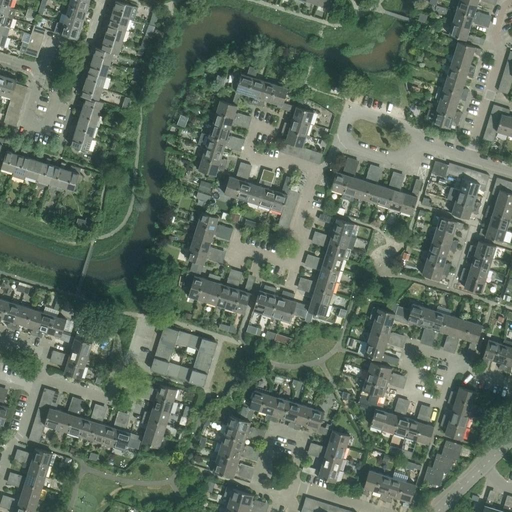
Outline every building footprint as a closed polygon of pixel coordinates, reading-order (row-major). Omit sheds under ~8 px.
[(88,8),(90,1),(85,0),(70,0),(69,5),(87,11),(87,10),(88,11),(89,8),(88,8)] [(135,19),(138,7),(116,0),(114,6),(110,4),(108,9),(113,10),(112,13),(132,19),(133,18),(135,19)] [(475,12),(477,5),(460,0),(457,11),(480,19),(482,13),(478,12),(478,13),(475,12)] [(16,9),(11,7),(0,4),(0,14),(13,19),(16,9)] [(85,17),(87,11),(69,5),(66,14),(84,20),(85,20),(86,17),(85,17)] [(478,24),(480,19),(457,11),(453,23),(470,28),(472,21),(475,22),(474,23),(478,24)] [(127,30),(130,19),(132,20),(132,19),(112,13),(111,15),(107,14),(104,23),(127,30)] [(0,24),(10,28),(13,19),(0,14),(0,24)] [(82,26),(84,20),(66,14),(63,24),(81,29),(82,30),(83,27),(82,26)] [(81,29),(63,24),(58,22),(54,32),(61,34),(78,39),(79,39),(80,36),(79,36),(81,29)] [(123,41),(127,30),(104,23),(101,33),(105,34),(105,37),(125,43),(125,42),(123,41)] [(468,35),(470,28),(453,23),(449,34),(449,35),(466,40),(473,42),(475,36),(471,35),(470,36),(468,35)] [(0,34),(2,35),(5,26),(10,28),(0,24),(0,34)] [(45,35),(46,29),(34,25),(33,31),(45,35)] [(43,40),(45,35),(33,31),(31,37),(43,40)] [(41,46),(43,40),(31,37),(29,42),(41,46)] [(119,55),(122,43),(124,44),(125,43),(105,37),(104,39),(99,38),(96,47),(114,52),(114,53),(119,55)] [(39,52),(41,46),(29,42),(27,48),(39,52)] [(480,55),(482,49),(475,47),(476,47),(458,42),(455,54),(472,59),(474,52),(476,53),(476,54),(480,55)] [(111,64),(114,53),(114,52),(96,47),(91,45),(88,55),(93,57),(92,59),(112,65),(113,64),(111,64)] [(38,57),(39,52),(27,48),(26,53),(38,57)] [(470,66),(472,59),(455,54),(451,65),(474,72),(476,67),(472,65),(472,66),(470,66)] [(107,77),(110,66),(112,67),(112,65),(92,59),(91,62),(87,60),(84,70),(107,77)] [(473,78),(474,72),(451,65),(447,76),(465,82),(467,75),(469,76),(469,77),(473,78)] [(103,88),(107,77),(84,70),(81,79),(86,81),(85,83),(105,90),(105,88),(103,88)] [(253,87),(256,78),(242,74),(236,91),(241,93),(246,94),(248,85),(253,87)] [(511,83),(511,82),(511,76),(503,74),(502,79),(511,83)] [(462,89),(465,82),(447,76),(444,88),(467,95),(469,90),(465,88),(465,89),(462,89)] [(12,98),(12,95),(14,89),(16,83),(17,80),(17,79),(14,78),(14,79),(8,77),(2,95),(12,98)] [(258,105),(265,81),(256,78),(253,87),(248,85),(246,94),(255,97),(254,99),(253,99),(252,103),(258,105)] [(510,88),(511,83),(502,79),(500,85),(510,88)] [(276,94),(279,86),(265,81),(258,105),(263,106),(264,103),(263,102),(264,100),(269,101),(272,93),(276,94)] [(26,93),(28,87),(16,83),(14,89),(26,93)] [(99,101),(102,90),(104,91),(105,90),(85,83),(84,86),(79,84),(78,89),(83,90),(81,96),(86,97),(99,101)] [(508,94),(510,88),(500,85),(498,91),(508,94)] [(284,103),(288,88),(279,86),(276,94),(272,93),(269,101),(278,104),(277,107),(290,111),(292,105),(284,103)] [(465,101),(467,95),(444,88),(440,99),(457,105),(459,98),(462,99),(462,100),(465,101)] [(25,98),(26,93),(14,89),(12,95),(25,98)] [(235,113),(237,106),(238,106),(237,105),(240,95),(241,93),(236,91),(232,104),(220,100),(220,101),(217,112),(240,119),(242,114),(238,113),(238,114),(235,113)] [(23,104),(25,98),(12,95),(12,98),(11,100),(23,104)] [(101,113),(104,102),(99,101),(86,97),(84,102),(80,100),(78,105),(83,106),(82,109),(102,115),(103,114),(101,113)] [(455,111),(457,105),(440,99),(437,111),(460,118),(462,112),(458,111),(458,112),(455,111)] [(21,110),(23,104),(11,100),(9,106),(21,110)] [(502,113),(504,108),(494,104),(492,110),(502,113)] [(310,124),(314,113),(314,112),(297,107),(292,105),(290,111),(292,112),(293,111),(295,112),(293,118),(310,124)] [(19,115),(21,110),(9,106),(7,111),(19,115)] [(509,135),(511,123),(511,117),(507,116),(508,113),(509,113),(510,110),(504,108),(502,113),(501,119),(499,125),(497,130),(497,131),(509,135)] [(97,126),(100,116),(102,116),(102,115),(82,109),(81,111),(77,110),(75,114),(80,116),(78,121),(97,126)] [(501,119),(502,113),(492,110),(490,116),(501,119)] [(18,121),(19,115),(7,111),(6,117),(18,121)] [(458,124),(460,118),(437,111),(433,122),(433,123),(450,128),(452,121),(455,122),(454,123),(458,124)] [(238,125),(240,119),(217,112),(213,124),(230,129),(232,122),(235,123),(235,124),(238,125)] [(499,125),(501,119),(490,116),(488,121),(499,125)] [(16,126),(18,121),(6,117),(4,123),(16,126)] [(307,135),(310,124),(293,118),(291,125),(289,124),(289,123),(285,122),(283,128),(307,135)] [(93,137),(97,126),(78,121),(77,126),(72,124),(71,129),(75,130),(75,133),(95,139),(95,138),(93,137)] [(497,130),(499,125),(488,121),(487,127),(497,130)] [(228,136),(230,129),(213,124),(210,135),(233,142),(235,137),(231,135),(231,136),(228,136)] [(495,136),(497,131),(497,130),(487,127),(485,133),(495,136)] [(303,147),(307,135),(283,128),(281,134),(285,135),(286,134),(288,135),(286,141),(286,142),(289,143),(295,145),(300,146),(303,147)] [(89,151),(92,140),(94,140),(95,139),(75,133),(74,136),(69,134),(68,138),(73,140),(71,145),(89,151)] [(493,142),(495,136),(485,133),(483,139),(493,142)] [(231,148),(233,142),(210,135),(206,147),(223,152),(225,145),(228,146),(227,147),(231,148)] [(289,143),(286,142),(283,141),(280,151),(286,153),(289,143)] [(291,155),(295,145),(289,143),(286,153),(291,155)] [(297,157),(300,146),(295,145),(291,155),(297,157)] [(303,159),(306,148),(303,147),(300,146),(297,157),(303,159)] [(13,174),(19,154),(17,153),(18,149),(14,147),(12,152),(7,150),(1,168),(12,172),(12,174),(13,174)] [(221,159),(223,152),(206,147),(202,158),(226,165),(228,160),(224,158),(224,159),(221,159)] [(309,160),(312,150),(306,148),(303,159),(309,160)] [(26,176),(31,158),(26,156),(28,152),(23,150),(22,155),(19,154),(13,174),(13,176),(25,179),(26,176)] [(314,162),(318,152),(312,150),(309,160),(314,162)] [(320,164),(323,155),(323,154),(318,152),(314,162),(320,164)] [(36,185),(43,162),(41,161),(42,156),(38,155),(36,160),(31,158),(26,176),(37,179),(35,185),(36,185)] [(50,184),(55,165),(50,164),(52,159),(47,158),(46,162),(43,162),(36,185),(37,186),(39,180),(50,184)] [(224,171),(226,165),(202,158),(199,169),(199,170),(216,175),(218,168),(221,169),(220,170),(224,171)] [(446,173),(449,165),(435,161),(432,173),(445,177),(446,173)] [(61,191),(67,169),(65,168),(66,164),(62,162),(61,167),(55,165),(50,184),(49,187),(61,191)] [(452,175),(455,164),(450,163),(449,165),(446,173),(452,175)] [(458,176),(461,166),(455,164),(452,175),(457,176),(458,176)] [(74,191),(81,168),(71,165),(70,170),(67,169),(61,191),(62,191),(63,188),(74,191)] [(463,178),(467,168),(461,166),(458,176),(463,178)] [(343,193),(350,169),(345,167),(344,171),(344,174),(337,172),(331,189),(332,189),(343,193)] [(469,180),(472,170),(467,168),(463,178),(469,180)] [(355,196),(360,179),(353,177),(354,174),(355,175),(356,171),(350,169),(343,193),(355,196)] [(475,182),(478,171),(472,170),(469,180),(475,182)] [(481,183),(484,173),(478,171),(475,182),(481,183)] [(236,197),(244,174),(238,172),(237,176),(238,176),(237,179),(230,177),(230,176),(224,194),(225,194),(236,197)] [(486,185),(489,175),(484,173),(481,183),(486,185)] [(248,201),(253,184),(246,182),(247,179),(248,179),(249,176),(244,174),(236,197),(248,201)] [(366,200),(373,176),(368,174),(366,178),(367,179),(367,181),(360,179),(355,196),(366,200)] [(378,203),(383,186),(376,184),(377,181),(378,182),(379,178),(373,176),(366,200),(378,203)] [(500,189),(503,179),(497,177),(494,188),(500,189)] [(484,192),(486,185),(481,183),(475,182),(469,180),(463,178),(463,179),(459,190),(476,195),(478,189),(481,189),(481,190),(484,192)] [(259,204),(266,181),(261,179),(260,183),(261,183),(260,186),(253,184),(248,201),(259,204)] [(505,191),(508,181),(503,179),(500,189),(505,191)] [(271,208),(276,191),(269,189),(270,186),(271,186),(272,183),(266,181),(259,204),(271,208)] [(389,207),(396,183),(391,182),(389,185),(390,186),(390,188),(383,186),(378,203),(389,207)] [(400,210),(406,193),(399,191),(400,189),(401,189),(402,185),(396,183),(389,207),(400,210)] [(298,192),(300,186),(293,184),(291,190),(298,192)] [(286,201),(288,195),(290,189),(289,189),(290,188),(284,186),(282,190),(283,190),(283,193),(276,191),(271,208),(282,212),(284,207),(286,201)] [(511,206),(511,193),(505,191),(500,189),(494,188),(492,194),(496,195),(496,194),(499,195),(497,202),(511,206)] [(298,198),(300,193),(290,189),(288,195),(298,198)] [(412,214),(418,197),(417,197),(419,191),(413,189),(412,193),(413,193),(412,195),(406,193),(400,210),(412,214)] [(474,202),(476,195),(459,190),(456,201),(479,209),(481,203),(477,202),(477,203),(474,202)] [(296,204),(298,198),(288,195),(286,201),(296,204)] [(294,210),(296,204),(286,201),(284,207),(294,210)] [(477,214),(479,209),(456,201),(452,213),(469,219),(469,218),(471,211),(474,212),(473,213),(477,214)] [(510,218),(511,211),(511,206),(497,202),(494,208),(492,207),(488,205),(487,211),(510,218)] [(293,216),(294,210),(284,207),(282,212),(293,216)] [(506,230),(510,218),(487,211),(485,217),(489,218),(489,217),(491,218),(489,224),(506,230)] [(217,224),(219,218),(219,217),(202,212),(201,213),(202,213),(198,224),(221,231),(223,226),(219,224),(219,225),(217,224)] [(291,221),(293,216),(282,212),(281,218),(291,221)] [(462,230),(464,224),(458,222),(458,221),(440,216),(440,217),(437,228),(454,233),(456,227),(458,227),(458,228),(462,230)] [(351,236),(354,225),(354,224),(337,219),(331,217),(329,223),(333,224),(333,223),(336,224),(334,231),(351,236)] [(289,227),(291,221),(281,218),(279,224),(289,227)] [(211,241),(213,234),(216,235),(216,236),(220,237),(221,231),(198,224),(194,235),(211,241)] [(287,233),(289,227),(279,224),(277,229),(287,233)] [(503,241),(506,230),(489,224),(487,231),(485,230),(485,229),(481,228),(479,234),(486,236),(485,236),(503,242),(503,241)] [(452,240),(454,233),(437,228),(433,240),(457,247),(458,241),(455,240),(454,241),(452,240)] [(285,238),(287,233),(277,229),(275,235),(285,238)] [(347,247),(351,236),(334,231),(331,237),(329,236),(329,235),(325,234),(324,240),(347,247)] [(209,247),(211,241),(194,235),(191,247),(214,254),(216,248),(212,247),(212,248),(209,247)] [(343,259),(347,247),(324,240),(322,246),(326,247),(326,246),(328,247),(326,253),(343,259)] [(455,253),(456,249),(457,247),(433,240),(430,251),(447,256),(449,250),(451,250),(451,251),(455,253)] [(492,258),(496,247),(496,246),(479,241),(477,248),(474,247),(475,246),(471,245),(469,251),(492,258)] [(213,260),(214,254),(191,247),(187,258),(187,259),(199,262),(204,264),(205,264),(204,263),(206,257),(209,258),(209,259),(213,260)] [(445,263),(447,256),(430,251),(426,263),(450,270),(451,264),(448,263),(447,264),(445,263)] [(489,269),(492,258),(469,251),(467,256),(471,258),(471,257),(474,257),(472,264),(489,269)] [(340,270),(343,259),(326,253),(324,260),(322,259),(322,258),(318,257),(316,263),(340,270)] [(189,296),(198,299),(204,278),(200,277),(200,274),(201,274),(204,264),(199,262),(195,275),(187,273),(184,284),(191,287),(188,296),(189,296)] [(336,282),(340,270),(316,263),(315,269),(318,270),(319,269),(321,270),(319,276),(336,282)] [(448,275),(450,270),(426,263),(423,274),(422,274),(440,280),(440,279),(442,273),(444,273),(444,274),(448,275)] [(485,281),(489,269),(472,264),(470,271),(467,270),(467,269),(464,268),(462,274),(485,281)] [(207,302),(216,275),(210,273),(209,277),(210,277),(209,280),(204,278),(198,299),(207,302)] [(482,292),(485,281),(462,274),(460,279),(464,280),(464,279),(467,280),(465,287),(464,287),(482,293),(482,292)] [(216,305),(223,284),(218,283),(219,280),(220,280),(221,277),(216,275),(207,302),(216,305)] [(333,293),(336,282),(319,276),(317,283),(315,282),(315,281),(311,280),(309,286),(333,293)] [(226,308),(234,281),(228,279),(227,283),(228,283),(227,286),(223,284),(216,305),(226,308)] [(235,310),(241,290),(236,288),(237,286),(238,286),(240,282),(234,281),(226,308),(235,310)] [(244,313),(251,293),(250,293),(252,286),(246,285),(245,288),(247,289),(246,291),(241,290),(235,310),(244,313)] [(263,313),(271,287),(265,285),(264,289),(265,289),(265,292),(260,290),(259,290),(253,311),(254,311),(263,313)] [(329,305),(333,293),(309,286),(307,292),(311,293),(312,292),(314,293),(312,299),(329,305)] [(272,316),(278,296),(273,294),(274,292),(276,292),(277,288),(271,287),(263,313),(272,316)] [(281,319),(289,292),(284,291),(282,294),(284,295),(283,297),(278,296),(272,316),(281,319)] [(291,322),(295,307),(297,302),(296,301),(296,302),(292,300),(293,298),(294,298),(295,294),(289,292),(281,319),(290,322),(291,322)] [(8,311),(11,302),(0,298),(0,317),(2,318),(4,310),(8,311)] [(326,316),(329,305),(312,299),(310,306),(297,302),(295,307),(308,311),(326,317),(326,316)] [(13,329),(21,305),(11,302),(8,311),(4,310),(2,318),(11,321),(10,324),(9,323),(8,327),(13,329)] [(425,317),(427,308),(414,304),(413,303),(409,318),(402,316),(400,322),(412,325),(412,322),(417,324),(420,315),(425,317)] [(31,318),(34,309),(21,305),(13,329),(19,330),(20,327),(19,326),(20,324),(25,325),(27,317),(31,318)] [(400,322),(402,316),(396,314),(396,313),(374,307),(370,318),(392,325),(394,319),(396,319),(396,320),(400,322)] [(429,334),(436,311),(427,308),(425,317),(420,315),(417,324),(427,327),(426,329),(424,329),(423,333),(429,334)] [(36,336),(43,312),(34,309),(31,318),(27,317),(25,325),(34,328),(33,331),(32,330),(30,334),(36,336)] [(447,324),(450,315),(436,311),(429,334),(435,336),(436,332),(435,332),(435,329),(441,331),(443,322),(447,324)] [(54,326),(57,317),(43,312),(36,336),(42,338),(43,334),(42,333),(42,331),(47,332),(50,324),(54,326)] [(452,341),(459,318),(450,315),(447,324),(443,322),(441,331),(449,334),(449,336),(447,336),(446,340),(452,341)] [(62,334),(67,319),(66,319),(66,320),(57,317),(54,326),(50,324),(47,332),(57,335),(56,338),(69,342),(70,336),(62,334)] [(390,332),(392,325),(370,318),(370,319),(375,320),(371,332),(395,339),(396,333),(393,332),(392,333),(390,332)] [(470,331),(473,322),(459,318),(452,341),(458,343),(459,339),(457,339),(458,336),(463,338),(466,329),(470,331)] [(477,343),(483,325),(482,325),(473,322),(470,331),(466,329),(463,338),(472,341),(472,343),(470,343),(469,347),(475,349),(477,342),(477,343)] [(184,356),(191,334),(164,326),(162,333),(158,348),(184,356)] [(393,345),(395,339),(371,332),(368,343),(385,348),(387,342),(389,342),(389,343),(393,345)] [(211,364),(215,350),(218,342),(191,334),(184,356),(211,364)] [(89,355),(92,344),(93,344),(93,343),(75,337),(75,338),(70,336),(69,342),(71,343),(71,342),(74,343),(72,349),(89,355)] [(349,338),(347,345),(353,347),(356,340),(349,338)] [(500,353),(503,344),(489,340),(488,340),(483,357),(481,363),(487,365),(489,361),(487,361),(488,358),(492,360),(495,351),(500,353)] [(385,356),(383,355),(385,348),(368,343),(364,354),(364,355),(381,360),(387,362),(389,356),(386,355),(385,356)] [(505,370),(511,347),(503,344),(500,353),(495,351),(492,360),(502,363),(501,365),(500,365),(499,369),(505,370)] [(177,378),(184,356),(158,348),(151,370),(177,378)] [(85,366),(89,355),(72,349),(70,356),(67,355),(67,354),(63,353),(62,359),(85,366)] [(207,379),(211,364),(184,356),(177,378),(204,386),(207,379)] [(398,365),(399,359),(389,356),(387,362),(398,365)] [(81,378),(85,366),(62,359),(60,365),(64,366),(64,365),(67,366),(65,372),(64,372),(64,373),(82,378),(81,378)] [(390,373),(392,368),(392,369),(392,368),(371,361),(371,362),(372,362),(369,371),(395,379),(397,374),(393,373),(393,374),(390,373)] [(393,385),(395,379),(369,371),(366,381),(386,387),(388,382),(390,383),(390,384),(393,385)] [(385,391),(386,387),(366,381),(363,389),(362,390),(364,390),(362,396),(370,399),(372,393),(380,395),(378,402),(384,404),(388,392),(387,392),(385,391)] [(174,401),(177,390),(178,389),(160,384),(160,385),(158,391),(156,390),(156,389),(152,388),(150,394),(174,401)] [(473,404),(477,393),(477,392),(460,387),(459,387),(460,387),(457,394),(455,393),(455,392),(451,391),(450,397),(473,404)] [(53,397),(55,391),(45,388),(43,394),(53,397)] [(266,403),(269,395),(255,390),(249,407),(250,407),(246,420),(250,422),(254,411),(253,411),(254,409),(260,411),(263,402),(266,403)] [(51,403),(52,401),(53,397),(43,394),(41,399),(51,403)] [(170,413),(174,401),(150,394),(149,400),(152,401),(153,400),(155,401),(153,407),(170,413)] [(271,421),(278,397),(269,395),(266,403),(263,402),(260,411),(268,413),(268,416),(266,415),(265,419),(271,421)] [(4,425),(9,407),(9,408),(2,405),(3,403),(4,403),(5,399),(0,397),(0,423),(3,425),(4,425)] [(292,402),(278,397),(271,421),(277,423),(278,419),(276,418),(277,416),(282,417),(285,409),(289,410),(292,402)] [(469,415),(473,404),(450,397),(448,402),(452,404),(452,403),(455,403),(452,410),(469,415)] [(50,408),(51,403),(41,399),(39,405),(50,408)] [(56,428),(62,411),(55,409),(56,407),(57,407),(58,403),(52,401),(51,403),(50,408),(48,414),(46,420),(45,425),(56,428)] [(294,428),(301,405),(292,402),(289,410),(285,409),(282,417),(291,420),(291,423),(289,422),(288,426),(294,428)] [(382,429),(388,412),(381,410),(382,407),(383,408),(384,404),(378,402),(376,408),(371,425),(371,426),(371,425),(382,429)] [(48,414),(50,408),(39,405),(38,411),(48,414)] [(312,417),(315,409),(301,405),(294,428),(300,430),(301,426),(299,426),(300,423),(305,425),(308,416),(312,417)] [(68,432),(75,409),(70,407),(68,411),(69,411),(69,413),(62,411),(56,428),(68,432)] [(167,424),(170,413),(153,407),(151,414),(149,413),(149,412),(145,411),(143,417),(167,424)] [(394,433),(401,409),(395,407),(394,411),(395,411),(395,414),(388,412),(382,429),(394,433)] [(80,435),(85,419),(78,416),(79,414),(80,414),(81,410),(75,409),(68,432),(80,435)] [(320,426),(325,412),(324,411),(324,412),(315,409),(312,417),(308,416),(305,425),(314,427),(314,430),(313,430),(326,435),(328,429),(320,426)] [(405,436),(411,419),(404,417),(405,414),(406,415),(407,411),(401,409),(394,433),(405,436)] [(466,427),(469,415),(452,410),(450,417),(448,416),(448,415),(444,414),(442,420),(466,427)] [(46,420),(48,414),(38,411),(36,416),(46,420)] [(91,439),(98,416),(92,414),(91,418),(92,418),(91,421),(85,419),(80,435),(91,439)] [(249,427),(251,422),(251,423),(251,422),(250,422),(246,420),(230,415),(230,416),(227,425),(254,433),(256,428),(252,427),(252,428),(249,427)] [(417,440),(424,416),(418,415),(417,418),(418,419),(417,421),(411,419),(405,436),(417,440)] [(44,425),(45,425),(46,420),(36,416),(34,422),(44,425)] [(102,443),(108,426),(101,424),(102,421),(103,421),(104,418),(98,416),(91,439),(102,443)] [(429,444),(434,426),(433,426),(427,424),(428,422),(429,422),(430,418),(424,416),(417,440),(428,443),(429,444)] [(163,436),(167,424),(143,417),(142,423),(145,424),(146,423),(148,424),(146,430),(163,436)] [(462,438),(466,427),(442,420),(441,425),(445,427),(445,426),(447,426),(445,433),(462,439),(463,438),(462,438)] [(114,446),(121,423),(115,421),(114,425),(115,425),(114,428),(108,426),(102,443),(114,446)] [(43,431),(44,425),(34,422),(32,428),(43,431)] [(126,450),(130,438),(131,433),(131,432),(130,433),(124,431),(125,428),(126,428),(127,425),(121,423),(114,446),(125,450),(126,450)] [(254,433),(227,425),(225,434),(245,441),(246,436),(249,437),(249,438),(252,439),(254,433)] [(41,437),(43,431),(32,428),(31,434),(41,437)] [(346,447),(350,436),(350,435),(333,430),(328,429),(326,435),(329,435),(329,434),(331,435),(329,442),(346,447)] [(160,447),(163,436),(146,430),(144,437),(131,433),(130,438),(142,442),(160,448),(160,447)] [(39,443),(41,437),(31,434),(29,439),(39,443)] [(243,445),(245,441),(225,434),(222,443),(248,452),(250,446),(246,445),(246,446),(243,445)] [(460,452),(461,445),(463,446),(463,445),(446,440),(442,455),(437,453),(452,458),(458,460),(461,452),(460,452)] [(343,458),(346,447),(329,442),(327,449),(325,448),(325,447),(321,446),(319,451),(343,458)] [(248,452),(222,443),(219,453),(239,459),(241,454),(243,455),(243,456),(247,457),(248,452)] [(49,465),(53,454),(53,453),(36,448),(34,455),(31,454),(32,453),(28,452),(26,458),(49,465)] [(339,470),(343,458),(319,451),(318,457),(321,458),(322,457),(324,458),(322,465),(339,470)] [(238,464),(239,459),(219,453),(216,462),(243,470),(244,464),(241,463),(240,465),(238,464)] [(450,464),(452,458),(437,453),(433,467),(433,468),(443,471),(449,473),(452,465),(450,464)] [(46,477),(49,465),(26,458),(24,463),(28,465),(28,464),(31,465),(29,471),(46,477)] [(241,476),(243,470),(216,462),(213,471),(234,478),(234,477),(235,473),(238,473),(237,475),(241,476)] [(336,481),(339,470),(322,465),(320,471),(317,471),(318,470),(314,468),(312,474),(318,476),(318,477),(336,482),(336,481)] [(440,486),(443,478),(441,477),(443,471),(433,468),(433,467),(428,466),(423,481),(440,486)] [(381,483),(384,475),(370,470),(369,470),(364,487),(362,494),(368,495),(369,492),(368,491),(369,489),(373,490),(376,482),(381,483)] [(42,488),(46,477),(29,471),(27,478),(24,477),(24,476),(21,475),(19,481),(42,488)] [(385,501),(393,477),(384,475),(381,483),(376,482),(373,490),(383,493),(382,496),(381,495),(380,499),(385,501)] [(404,490),(406,482),(393,477),(385,501),(391,503),(392,499),(391,499),(392,496),(397,497),(400,489),(404,490)] [(39,499),(42,488),(19,481),(17,486),(21,488),(21,487),(24,487),(22,494),(39,499)] [(411,502),(416,485),(415,484),(415,485),(406,482),(404,490),(400,489),(397,497),(406,500),(405,503),(404,502),(403,506),(408,508),(410,502),(411,502)] [(252,500),(253,495),(254,495),(233,488),(233,489),(230,498),(257,506),(259,501),(255,499),(255,501),(252,500)] [(35,511),(39,499),(22,494),(20,501),(17,500),(17,499),(14,498),(12,504),(35,511)] [(309,509),(312,499),(306,497),(303,507),(309,509)] [(255,511),(257,506),(230,498),(227,507),(243,511),(248,511),(249,509),(252,510),(252,511),(254,511),(255,511)] [(314,511),(317,501),(312,499),(309,509),(313,510),(314,511)] [(495,511),(497,510),(490,508),(491,505),(492,505),(493,502),(487,500),(485,506),(482,511),(495,511)] [(317,511),(320,511),(323,502),(317,501),(314,511),(317,511)] [(326,511),(329,504),(323,502),(320,511),(326,511)]
